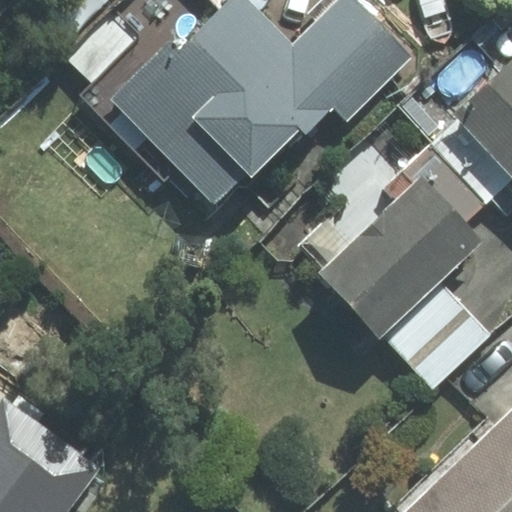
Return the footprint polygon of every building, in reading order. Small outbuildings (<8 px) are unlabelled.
[(110,99),(214,202),(247,170),(252,175),(299,128),(306,135),(332,109),(347,124),(414,57),(356,0),(339,0),(293,47),(246,0),(233,0),(179,54),(166,42),(110,99)] [(511,175),(511,60),(454,114),(458,118),(511,175)] [(511,175),(458,118),(431,142),(487,202),(511,178),(511,175)] [(465,223),(487,202),(431,142),(400,171),(413,184),(421,177),(465,223)] [(465,223),(421,177),(413,184),(318,273),(380,337),(383,334),(439,281),(482,241),(465,223)] [(439,281),(383,334),(433,387),(489,334),(439,281)] [(0,511),(69,511),(102,465),(0,395),(0,511)] [(511,511),(511,408),(495,425),(488,418),(398,504),(404,510),(402,511),(511,511)]
